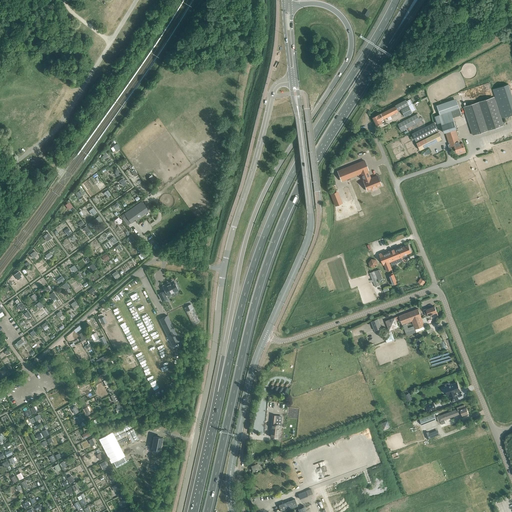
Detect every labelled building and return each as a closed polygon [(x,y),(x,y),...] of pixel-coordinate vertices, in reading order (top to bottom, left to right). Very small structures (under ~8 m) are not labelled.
[(507,84),(492,89),(501,118),(511,114),(511,99),(509,90),(507,84)] [(494,101),(493,97),(463,107),(473,135),(502,126),(494,101)] [(395,105),(396,106),(378,115),(373,117),(377,126),(382,123),(385,121),(384,119),(398,111),(400,110),(404,117),(412,112),(415,110),(412,103),(410,99),(409,100),(408,98),(406,99),(406,100),(395,105)] [(457,152),(458,152),(458,154),(466,152),(463,143),(460,144),(456,129),(457,129),(453,117),(462,114),(460,108),(457,99),(437,105),(440,114),(435,116),(437,123),(441,122),(444,133),(446,132),(449,144),(450,148),(455,147),(457,152)] [(421,117),(419,118),(417,114),(398,124),(401,131),(408,128),(409,130),(412,129),(410,126),(422,120),(421,117)] [(438,131),(439,130),(434,122),(412,134),(420,149),(442,138),(438,131)] [(506,132),(485,137),(487,144),(508,139),(506,132)] [(368,170),(364,160),(338,171),(342,181),(361,173),(364,181),(363,181),(367,191),(372,189),(372,188),(376,186),(376,187),(381,185),(377,176),(371,178),(367,171),(368,170)] [(330,194),(335,206),(342,203),(337,191),(330,194)] [(142,202),(125,214),(122,216),(128,225),(148,211),(142,202)] [(379,254),(383,264),(384,264),(387,271),(392,269),(389,262),(402,257),(403,257),(406,256),(405,254),(411,252),(408,244),(399,248),(399,247),(384,253),(383,252),(379,254)] [(369,262),(370,266),(375,267),(378,264),(376,259),(371,259),(369,262)] [(379,269),(370,273),(375,287),(380,285),(378,280),(383,278),(379,269)] [(394,274),(390,275),(389,276),(392,285),(397,283),(394,274)] [(163,292),(158,294),(162,301),(166,298),(165,296),(167,294),(167,295),(177,290),(173,281),(163,286),(166,292),(164,293),(163,292)] [(191,304),(184,307),(193,325),(200,322),(191,304)] [(437,312),(435,306),(426,309),(426,308),(423,309),(426,316),(432,313),(433,313),(437,312)] [(418,308),(399,315),(402,324),(412,321),(415,329),(424,326),(421,317),(418,308)] [(180,341),(167,316),(159,320),(172,345),(173,344),(180,341)] [(395,317),(385,320),(389,330),(398,327),(395,317)] [(378,318),(371,321),(374,330),(382,327),(378,318)] [(406,333),(415,330),(413,326),(408,328),(407,324),(403,325),(406,333)] [(394,340),(391,331),(383,334),(387,342),(394,340)] [(95,344),(100,341),(99,339),(96,332),(93,334),(91,335),(90,333),(85,335),(86,337),(87,338),(88,341),(90,343),(90,345),(95,343),(95,344)] [(20,347),(25,343),(22,338),(17,342),(20,347)] [(442,354),(444,361),(451,359),(449,352),(442,354)] [(43,371),(54,365),(56,363),(52,356),(39,365),(43,371)] [(98,359),(101,364),(107,360),(104,356),(98,359)] [(64,373),(68,371),(66,366),(77,361),(76,358),(60,366),(64,373)] [(103,380),(105,385),(110,394),(114,392),(109,383),(107,378),(103,380)] [(457,382),(450,385),(449,383),(445,384),(446,387),(445,387),(448,395),(449,395),(452,401),(458,399),(456,392),(460,391),(457,382)] [(78,399),(80,403),(83,408),(87,405),(83,397),(78,399)] [(428,415),(422,402),(407,408),(398,412),(403,424),(428,415)] [(428,412),(436,409),(434,402),(426,405),(428,412)] [(460,408),(459,408),(436,417),(438,422),(441,421),(442,424),(445,423),(444,420),(461,413),(462,416),(468,413),(466,407),(460,409),(460,408)] [(419,419),(422,425),(436,419),(433,413),(419,419)] [(277,438),(278,425),(281,425),(282,416),(272,415),(270,433),(271,433),(271,437),(277,438)] [(384,430),(391,427),(388,420),(381,423),(384,430)] [(131,423),(113,433),(114,435),(132,426),(131,423)] [(134,442),(128,431),(116,438),(117,440),(128,435),(132,443),(134,442)] [(158,451),(158,449),(160,450),(162,437),(154,436),(152,448),(154,448),(153,450),(158,451)] [(124,457),(114,462),(116,468),(127,462),(124,457)] [(256,462),(257,463),(251,466),(253,471),(255,470),(256,470),(257,470),(259,469),(258,465),(260,463),(263,462),(262,459),(256,462)] [(296,498),(280,505),(283,511),(299,505),(296,498)]
